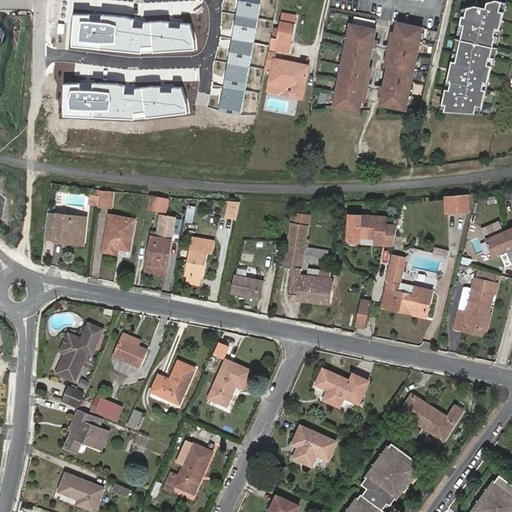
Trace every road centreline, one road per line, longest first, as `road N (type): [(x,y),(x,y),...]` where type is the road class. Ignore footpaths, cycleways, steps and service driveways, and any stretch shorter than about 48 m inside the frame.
road 1 (residential): [(304,335),(67,290)]
road 2 (residential): [(511,373),(304,335)]
road 3 (residential): [(224,511),(304,335)]
road 4 (residential): [(29,347),(5,511)]
road 5 (residential): [(511,402),(433,511)]
